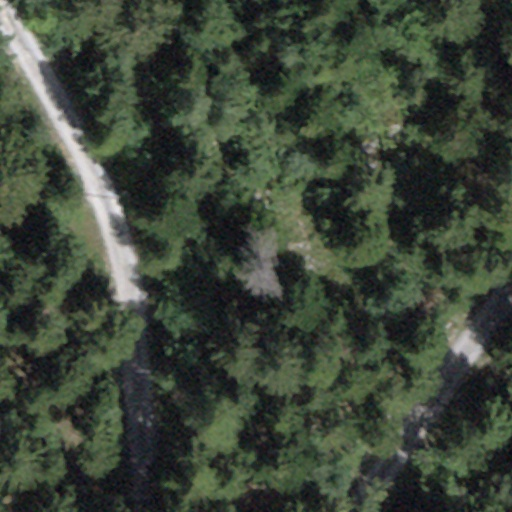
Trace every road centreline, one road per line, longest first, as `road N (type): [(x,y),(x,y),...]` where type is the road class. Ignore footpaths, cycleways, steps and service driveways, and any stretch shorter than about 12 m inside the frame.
road 1 (track): [(117,511),(134,416),(138,318),(112,222)]
road 2 (track): [(511,286),(347,511)]
road 3 (track): [(0,3),(112,222)]
